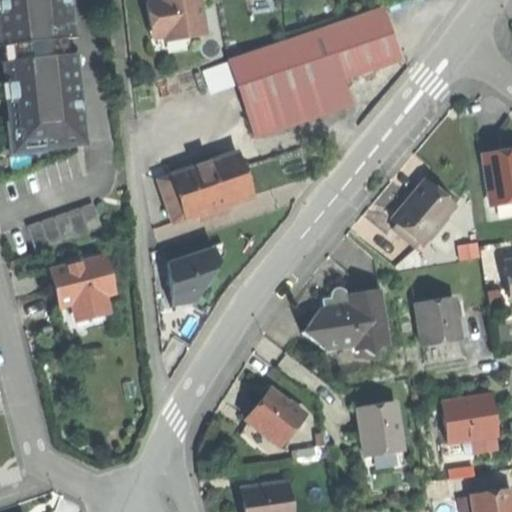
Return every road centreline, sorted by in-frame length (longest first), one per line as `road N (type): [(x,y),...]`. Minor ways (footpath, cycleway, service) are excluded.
road 1 (residential): [(158,453),(227,336),(378,142),(464,47)]
road 2 (residential): [(131,507),(40,467),(0,302)]
